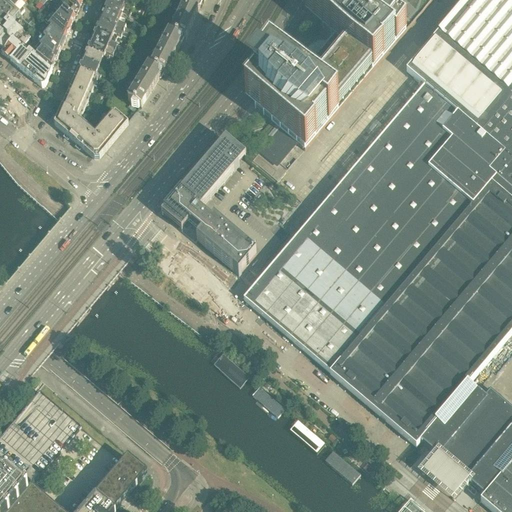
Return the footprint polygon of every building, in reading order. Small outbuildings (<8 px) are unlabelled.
[(17,0),(0,0),(19,17),(24,12),(19,7),(22,4),(17,0)] [(0,0),(0,51),(3,54),(1,55),(2,55),(17,37),(26,44),(29,41),(30,40),(30,39),(20,31),(23,21),(19,17),(0,0)] [(68,0),(75,5),(69,13),(75,19),(83,0),(68,0)] [(127,0),(109,0),(108,4),(132,14),(135,8),(131,6),(133,2),(127,0)] [(186,0),(179,17),(193,23),(201,5),(190,0),(186,0)] [(305,14),(309,18),(323,30),(286,74),(276,66),(273,64),(264,76),(259,73),(250,84),(256,89),(245,101),(247,102),(256,110),(243,124),(268,145),(280,131),(305,153),(316,140),(316,139),(327,125),(329,126),(339,113),(338,112),(373,72),(384,60),(383,59),(395,45),(396,46),(406,32),(433,0),(319,0),(317,3),(316,2),(316,1),(305,14)] [(511,511),(511,0),(468,0),(406,74),(424,89),(423,90),(308,226),(264,278),(254,290),(244,302),(250,308),(312,360),(331,376),(330,376),(416,449),(420,444),(435,457),(433,459),(434,459),(436,457),(436,458),(443,464),(444,464),(444,465),(443,466),(443,467),(443,468),(443,469),(443,470),(444,471),(445,472),(446,472),(447,472),(448,472),(449,472),(450,472),(451,471),(453,472),(453,473),(452,474),(452,475),(452,476),(452,477),(453,478),(454,479),(455,480),(456,480),(457,480),(458,480),(459,480),(460,479),(461,478),(469,486),(467,488),(468,488),(470,486),(473,489),(484,499),(480,503),(490,511),(511,511)] [(60,15),(57,18),(71,30),(75,19),(69,13),(65,9),(60,4),(59,5),(55,10),(60,15)] [(108,4),(104,13),(124,22),(126,19),(129,20),(132,14),(108,4)] [(100,23),(128,36),(132,38),(135,31),(133,30),(132,33),(125,30),(126,28),(123,26),(124,22),(104,13),(100,23)] [(44,23),(52,29),(66,41),(71,30),(57,18),(54,21),(49,17),(44,23)] [(179,17),(171,35),(183,41),(185,42),(193,23),(179,17)] [(100,23),(95,33),(116,42),(118,38),(121,39),(122,37),(127,39),(128,36),(100,23)] [(44,39),(46,41),(61,53),(66,41),(52,29),(49,32),(44,28),(39,34),(44,39)] [(95,33),(91,42),(124,57),(127,52),(120,49),(117,48),(117,47),(114,46),(116,42),(95,33)] [(169,34),(160,52),(174,58),(183,41),(171,35),(169,34)] [(11,63),(21,50),(24,47),(27,44),(26,44),(17,37),(2,55),(11,63)] [(41,46),(39,48),(56,63),(61,53),(46,41),(44,39),(39,44),(41,46)] [(91,42),(87,52),(108,61),(110,57),(113,59),(114,56),(123,60),(124,57),(91,42)] [(56,63),(39,48),(38,49),(34,53),(33,55),(52,72),(56,63)] [(21,50),(11,63),(19,70),(20,71),(27,76),(28,77),(34,82),(35,83),(41,89),(42,89),(45,88),(46,88),(46,87),(49,80),(49,79),(52,72),(33,55),(29,52),(27,55),(21,50)] [(87,52),(83,61),(107,72),(109,66),(106,65),(108,61),(87,52)] [(160,52),(151,68),(164,76),(174,58),(160,52)] [(79,71),(98,80),(99,80),(101,76),(105,78),(107,72),(83,61),(79,71)] [(149,68),(139,84),(152,92),(159,80),(161,80),(164,76),(151,68),(151,69),(149,68)] [(79,72),(77,76),(96,85),(98,80),(79,71),(79,72)] [(77,76),(75,81),(94,90),(96,85),(77,76)] [(75,81),(73,86),(93,95),(94,90),(75,81)] [(152,92),(139,84),(128,101),(134,105),(132,108),(138,110),(139,108),(141,109),(152,92)] [(73,86),(70,91),(91,99),(93,95),(73,86)] [(70,91),(68,95),(89,104),(91,99),(70,91)] [(68,95),(66,100),(87,109),(89,104),(68,95)] [(66,100),(64,105),(85,114),(87,109),(66,100)] [(64,105),(62,109),(80,124),(82,121),(83,119),(85,114),(64,105)] [(80,124),(62,109),(54,127),(93,160),(94,161),(94,162),(100,161),(99,160),(128,126),(114,112),(97,133),(82,121),(80,124)] [(246,159),(226,141),(164,213),(184,231),(189,225),(201,236),(197,242),(239,278),(256,257),(214,221),(212,224),(199,213),(246,159)] [(260,153),(252,163),(277,184),(286,174),(260,153)] [(55,220),(44,234),(109,289),(120,276),(121,274),(56,220),(55,220)] [(26,256),(13,270),(78,325),(91,310),(26,256)] [(244,380),(244,377),(228,363),(225,363),(223,365),(224,368),(239,383),(242,382),(244,380)] [(72,409),(54,394),(47,388),(41,396),(66,417),(72,409)] [(260,398),(260,401),(276,414),(279,414),(281,411),(280,409),(264,395),(262,395),(260,398)] [(80,432),(38,397),(0,442),(0,462),(31,489),(80,432)] [(299,431),(299,433),(315,447),(318,447),(319,445),(319,442),(303,428),(300,428),(299,431)] [(335,463),(359,484),(372,494),(374,494),(376,491),(376,489),(364,478),(339,458),(336,458),(334,460),(335,463)] [(115,511),(147,475),(128,459),(97,496),(96,496),(95,497),(82,511),(57,511),(31,489),(28,493),(29,493),(29,494),(29,495),(27,496),(14,511),(115,511)] [(0,511),(14,511),(27,496),(29,495),(29,494),(29,493),(28,493),(26,491),(27,491),(19,484),(18,484),(15,482),(16,482),(8,474),(7,475),(4,473),(5,472),(0,467),(0,511)]
